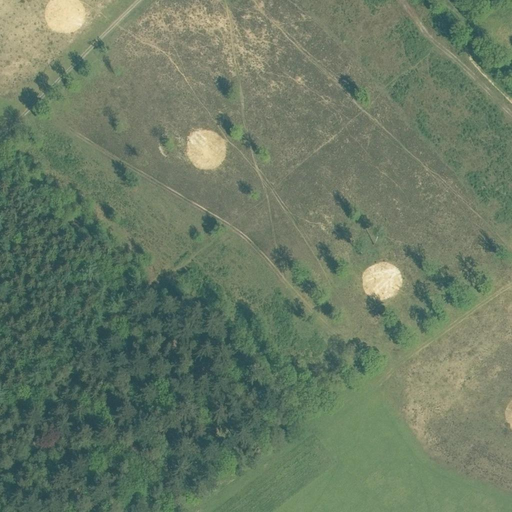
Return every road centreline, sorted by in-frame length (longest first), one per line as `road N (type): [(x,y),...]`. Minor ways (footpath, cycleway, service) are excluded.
road 1 (track): [(139,0),(0,135)]
road 2 (track): [(401,0),(429,38),(511,115)]
